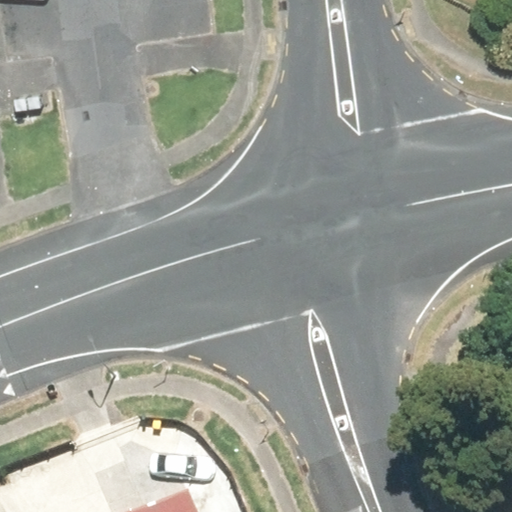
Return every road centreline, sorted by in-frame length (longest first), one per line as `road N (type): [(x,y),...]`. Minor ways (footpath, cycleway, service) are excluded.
road 1 (residential): [(264,244),(375,511)]
road 2 (tertiary): [(0,345),(264,244)]
road 3 (tertiary): [(364,208),(332,0)]
road 4 (tertiary): [(364,208),(511,188)]
